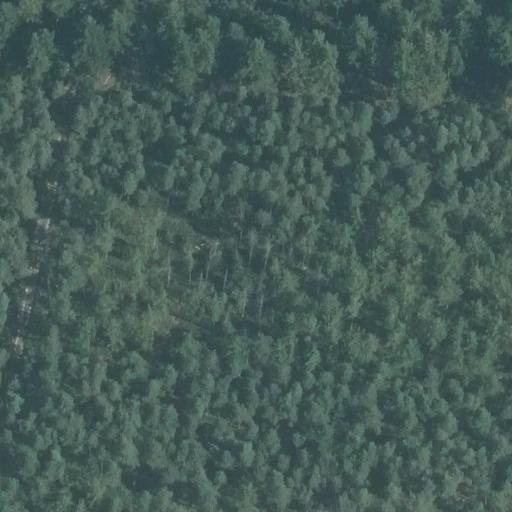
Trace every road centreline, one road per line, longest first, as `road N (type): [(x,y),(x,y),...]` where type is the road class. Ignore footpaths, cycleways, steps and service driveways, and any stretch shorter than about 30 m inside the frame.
road 1 (track): [(0,351),(70,0)]
road 2 (track): [(281,511),(0,492)]
